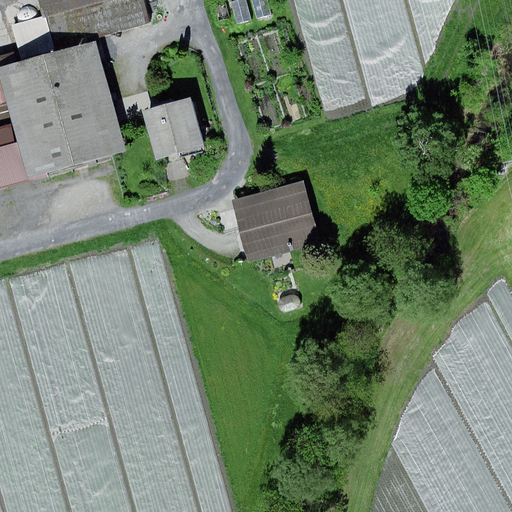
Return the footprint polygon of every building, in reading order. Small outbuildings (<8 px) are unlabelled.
[(150,0),(30,0),(40,42),(154,14),(150,0)] [(0,68),(0,106),(1,113),(5,127),(16,172),(17,179),(116,156),(90,47),(0,68)] [(181,99),(133,111),(146,163),(195,150),(181,99)] [(5,127),(0,128),(0,176),(16,172),(5,127)] [(300,193),(229,210),(243,266),(314,249),(300,193)]
